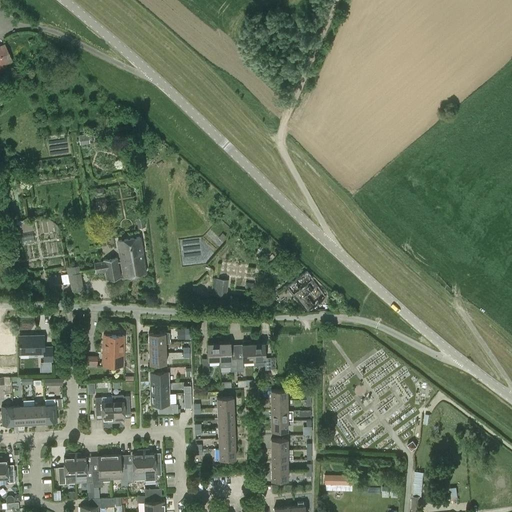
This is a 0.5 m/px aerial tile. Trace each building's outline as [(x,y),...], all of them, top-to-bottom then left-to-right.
[(12,60),(5,44),(0,46),(0,68),(6,66),(5,63),(12,60)] [(137,228),(145,227),(144,216),(136,218),(137,228)] [(22,240),(37,238),(35,230),(21,233),(22,240)] [(124,276),(146,272),(140,237),(117,241),(124,276)] [(105,279),(120,276),(117,257),(92,262),(94,272),(104,271),(105,279)] [(223,263),(222,275),(246,278),(247,266),(223,263)] [(82,287),(78,267),(65,269),(66,276),(61,277),(62,285),(69,284),(70,289),(82,287)] [(307,310),(325,296),(311,279),(312,278),(306,270),(286,285),(293,294),(294,293),(307,310)] [(216,287),(226,288),(226,280),(216,279),(216,287)] [(148,344),(164,344),(169,343),(169,333),(148,333),(148,344)] [(44,361),(52,361),(52,347),(44,347),(44,335),(19,336),(20,352),(29,352),(29,355),(43,354),(44,361)] [(123,365),(123,336),(103,335),(103,365),(123,365)] [(15,336),(0,336),(0,355),(16,355),(15,336)] [(230,342),(219,343),(219,360),(220,366),(231,365),(231,371),(237,371),(237,358),(231,359),(230,342)] [(253,343),(254,360),(254,365),(265,364),(265,369),(271,369),(271,357),(265,357),(264,342),(253,343)] [(219,360),(219,343),(208,343),(208,358),(202,358),(203,370),(209,370),(209,360),(219,360)] [(243,358),(237,358),(237,371),(243,370),(243,360),(254,360),(253,343),(242,343),(243,358)] [(165,354),(164,344),(148,344),(149,354),(165,354)] [(165,364),(165,354),(149,354),(149,365),(165,364)] [(150,383),(168,382),(168,371),(150,372),(150,383)] [(0,383),(9,383),(8,375),(0,375),(0,383)] [(177,390),(182,390),(182,384),(189,384),(189,382),(178,381),(177,390)] [(150,383),(151,394),(169,393),(168,382),(150,383)] [(270,399),(287,399),(287,389),(270,389),(270,399)] [(169,393),(151,394),(151,405),(158,405),(158,413),(178,412),(177,403),(169,403),(169,393)] [(129,396),(122,396),(122,394),(111,395),(111,396),(111,402),(112,423),(116,422),(116,421),(118,419),(124,418),(124,409),(130,408),(129,396)] [(112,423),(111,402),(111,396),(94,397),(95,410),(101,410),(101,419),(107,419),(109,421),(109,423),(112,423)] [(216,408),(233,407),(232,397),(216,397),(216,408)] [(56,398),(45,399),(45,404),(46,422),(57,421),(56,398)] [(287,410),(287,399),(270,399),(270,410),(287,410)] [(34,404),(23,405),(24,423),(35,422),(34,404)] [(34,404),(35,422),(46,422),(45,404),(34,404)] [(13,424),(24,423),(23,405),(12,406),(13,424)] [(2,424),(13,424),(12,406),(1,406),(2,424)] [(233,417),(233,407),(216,408),(216,418),(233,417)] [(287,410),(270,410),(270,420),(287,420),(292,420),(292,410),(287,410)] [(217,428),(234,427),(233,417),(216,418),(217,428)] [(287,430),(287,420),(270,420),(270,430),(287,430)] [(234,427),(217,428),(217,439),(234,438),(234,427)] [(235,448),(234,438),(217,439),(218,449),(235,448)] [(270,438),(270,449),(287,449),(287,438),(270,438)] [(411,450),(417,446),(413,440),(407,444),(411,450)] [(235,458),(235,448),(218,449),(218,459),(235,458)] [(287,449),(270,449),(270,459),(287,459),(287,449)] [(133,478),(144,477),(142,450),(138,450),(138,452),(136,453),(131,454),(132,464),(126,464),(126,469),(126,479),(133,479),(133,478)] [(142,450),(144,477),(144,478),(155,478),(155,475),(161,474),(160,462),(154,463),(154,453),(148,453),(146,452),(146,450),(142,450)] [(75,484),(74,453),(70,454),(70,456),(68,457),(63,458),(63,468),(57,468),(58,485),(75,484)] [(77,453),(74,453),(75,484),(92,483),(92,470),(91,466),(86,466),(85,457),(80,457),(77,455),(77,453)] [(92,470),(92,483),(92,487),(102,487),(102,479),(109,479),(108,455),(97,456),(98,470),(92,470)] [(119,455),(108,455),(109,479),(120,478),(120,484),(127,484),(126,479),(126,469),(120,469),(119,455)] [(270,459),(270,469),(287,469),(287,459),(270,459)] [(13,464),(7,464),(7,461),(1,461),(0,460),(0,483),(7,483),(14,482),(14,480),(13,470),(13,464)] [(287,469),(270,469),(270,479),(287,479),(287,469)] [(324,484),(325,484),(352,484),(353,484),(353,475),(325,474),(324,484)] [(446,487),(446,496),(456,495),(455,486),(446,487)] [(143,502),(143,511),(151,511),(163,511),(163,500),(149,501),(149,495),(137,496),(137,502),(143,502)] [(419,511),(420,496),(412,495),(411,510),(417,511),(419,511)] [(102,507),(115,506),(115,497),(101,498),(102,507)]
